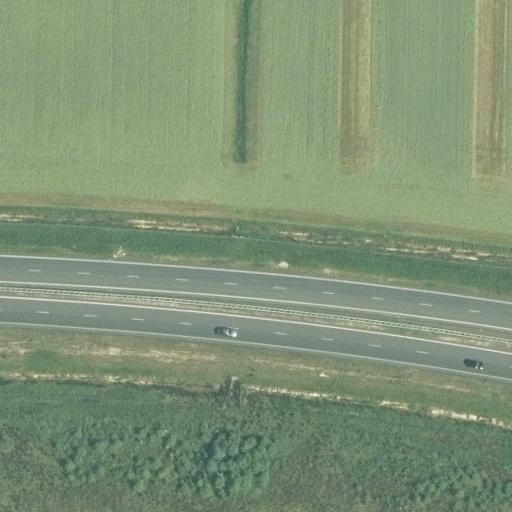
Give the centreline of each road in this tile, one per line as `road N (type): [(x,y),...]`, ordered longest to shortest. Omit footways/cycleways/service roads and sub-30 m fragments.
road 1 (trunk): [(0,312),(281,335),(511,368)]
road 2 (trunk): [(511,318),(284,289),(0,270)]
